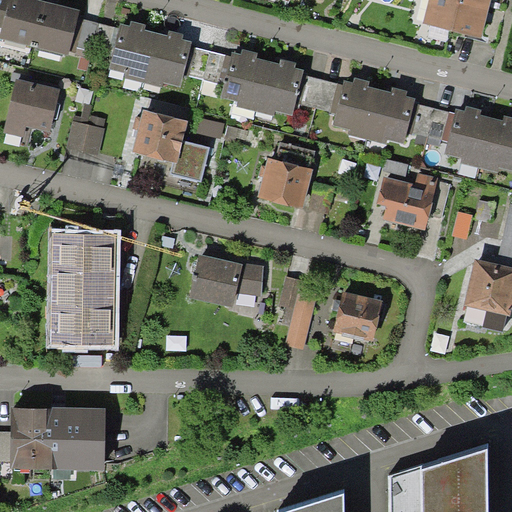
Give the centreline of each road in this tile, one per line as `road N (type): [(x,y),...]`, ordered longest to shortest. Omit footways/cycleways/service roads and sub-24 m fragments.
road 1 (residential): [(0,174),(428,267),(402,379)]
road 2 (residential): [(0,376),(402,379)]
road 3 (residential): [(170,0),(493,84)]
